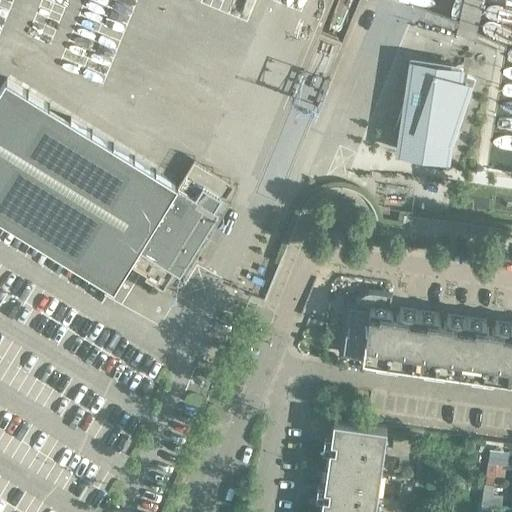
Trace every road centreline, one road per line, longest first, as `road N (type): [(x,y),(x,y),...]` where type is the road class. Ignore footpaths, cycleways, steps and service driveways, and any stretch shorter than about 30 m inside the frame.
road 1 (residential): [(511,281),(303,250)]
road 2 (residential): [(202,511),(261,361)]
road 3 (residential): [(259,511),(272,415),(261,361)]
